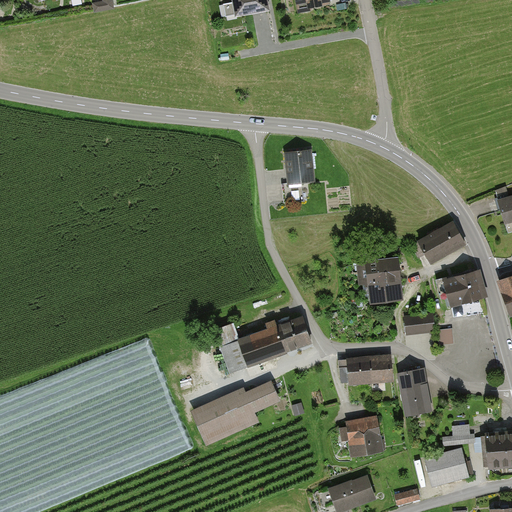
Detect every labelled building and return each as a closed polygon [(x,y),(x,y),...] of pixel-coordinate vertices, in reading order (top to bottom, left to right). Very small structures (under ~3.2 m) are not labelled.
[(269,11),(267,0),(232,0),(236,18),(269,11)] [(297,0),(300,13),(334,7),(332,0),(297,0)] [(310,151),(286,153),(290,188),(301,186),(301,183),(314,181),(310,151)] [(511,197),(499,201),(505,226),(511,224),(511,197)] [(434,234),(412,246),(419,258),(426,254),(430,262),(465,243),(454,223),(440,230),(439,228),(433,231),(434,234)] [(396,260),(359,264),(361,284),(368,284),(368,286),(371,286),(372,300),(401,297),(399,279),(398,280),(396,260)] [(447,277),(437,280),(442,298),(449,296),(451,305),(485,295),(478,271),(447,280),(447,277)] [(511,277),(500,281),(511,317),(511,316),(511,277)] [(406,318),(408,333),(434,330),(432,315),(406,318)] [(272,329),(223,348),(233,374),(314,343),(304,317),(282,326),(280,319),(270,323),(272,329)] [(454,344),(452,328),(437,330),(439,345),(454,344)] [(160,461),(192,449),(150,338),(76,365),(97,366),(99,371),(106,371),(106,379),(110,377),(119,377),(119,383),(118,383),(122,395),(122,407),(124,414),(124,418),(129,417),(129,403),(137,400),(140,409),(145,409),(145,418),(152,418),(151,431),(156,443),(156,449),(158,456),(158,461),(160,461)] [(390,357),(339,361),(342,383),(392,379),(390,357)] [(430,411),(422,369),(399,373),(407,415),(430,411)] [(250,387),(193,411),(208,446),(262,423),(257,412),(284,400),(276,381),(252,392),(250,387)] [(383,417),(349,423),(350,428),(342,430),(344,443),(352,442),(355,459),(388,454),(383,417)] [(468,433),(467,425),(455,427),(456,435),(468,433)] [(511,432),(482,435),(482,437),(479,437),(479,441),(476,442),(477,451),(483,451),(485,468),(511,465),(511,432)] [(468,435),(443,438),(444,445),(469,442),(468,435)] [(462,448),(425,457),(433,486),(469,477),(462,448)] [(372,476),(332,490),(339,511),(348,511),(381,501),(372,476)] [(417,490),(395,496),(397,504),(419,498),(417,490)]
